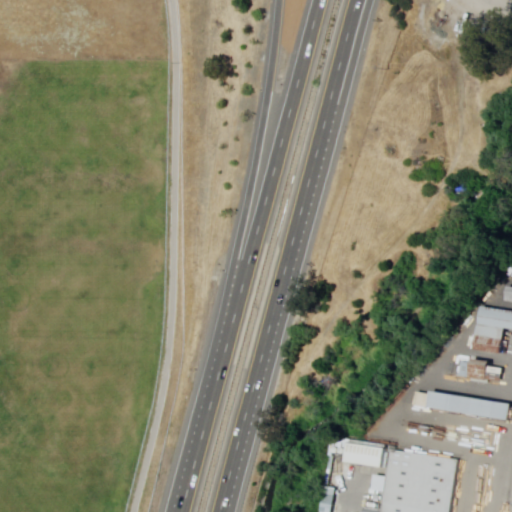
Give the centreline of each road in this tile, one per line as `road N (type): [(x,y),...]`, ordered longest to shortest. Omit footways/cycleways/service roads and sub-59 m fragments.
road 1 (motorway): [(216,511),(327,101)]
road 2 (motorway): [(318,0),(247,261)]
road 3 (motorway): [(275,0),(238,232),(247,261)]
road 4 (motorway): [(247,261),(179,511)]
